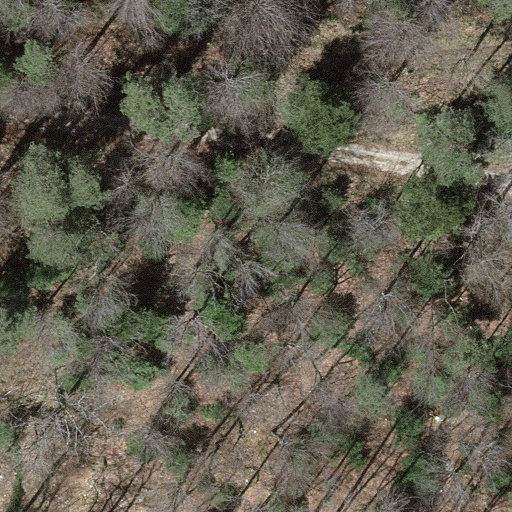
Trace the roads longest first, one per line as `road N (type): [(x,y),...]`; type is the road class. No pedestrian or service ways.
road 1 (track): [(511,183),(0,125)]
road 2 (track): [(511,36),(391,43),(0,37)]
